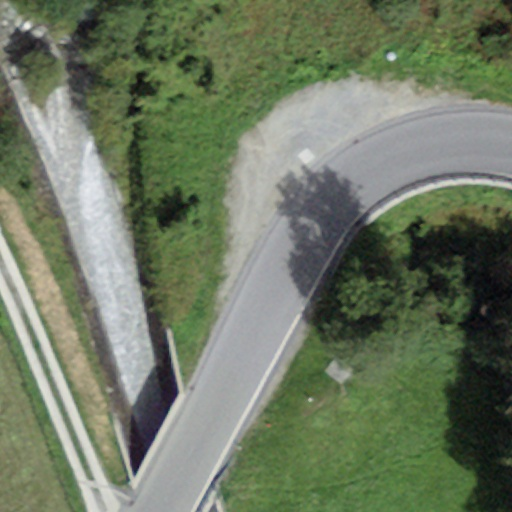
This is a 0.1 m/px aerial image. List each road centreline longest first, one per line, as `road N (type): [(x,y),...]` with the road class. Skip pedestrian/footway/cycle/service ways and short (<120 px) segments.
road 1 (unclassified): [(511,156),(464,146),(390,160),(301,237),(167,511)]
road 2 (track): [(103,511),(0,271)]
